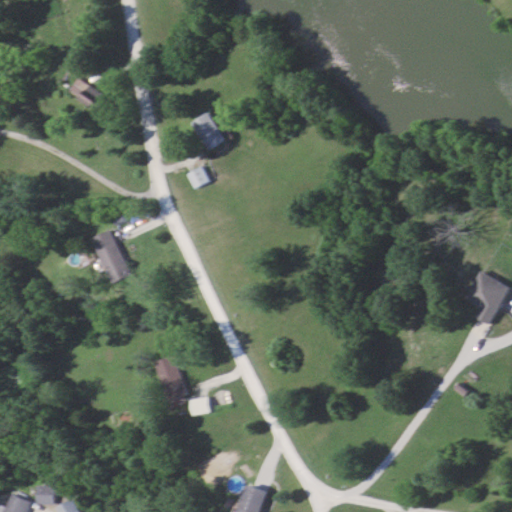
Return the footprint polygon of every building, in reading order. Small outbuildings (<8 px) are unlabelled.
[(71,91),(104,114),(114,100),(80,77),(71,91)] [(194,122),(209,150),(227,140),(211,112),(194,122)] [(190,174),(197,188),(211,181),(204,167),(190,174)] [(114,284),(133,276),(114,230),(95,238),(114,284)] [(511,288),(483,271),(467,298),(483,308),(477,318),(489,325),(511,288)] [(156,363),(169,402),(189,395),(175,356),(156,363)] [(192,401),(195,416),(212,413),(210,398),(192,401)] [(262,511),(270,491),(250,484),(240,511),(262,511)] [(40,503),(56,503),(55,488),(39,488),(40,503)] [(0,511),(27,511),(32,502),(14,494),(8,507),(0,503),(0,511)]
